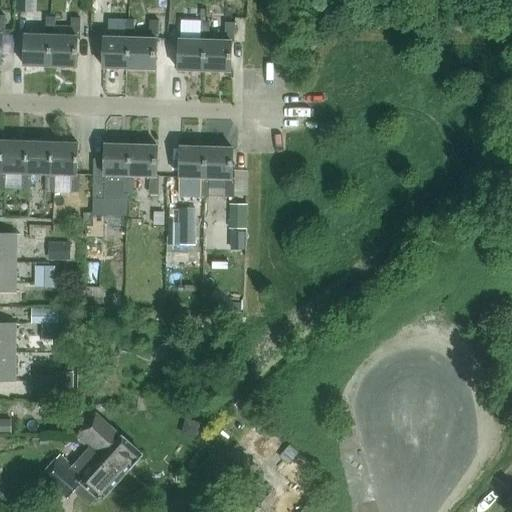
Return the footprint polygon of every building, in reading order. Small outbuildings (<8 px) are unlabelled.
[(16,0),(17,6),(16,12),(32,12),(32,0),(16,0)] [(81,0),(81,10),(92,10),(92,0),(81,0)] [(51,36),(55,36),(55,18),(53,18),(53,7),(47,6),(47,13),(44,13),(43,18),(46,18),(46,27),(41,27),(41,35),(25,35),(24,67),(50,68),(51,36)] [(51,36),(50,68),(76,68),(77,38),(80,38),(81,19),(71,19),(71,36),(55,36),(51,36)] [(104,38),(103,69),(129,70),(130,39),(134,39),(135,21),(108,20),(108,38),(104,38)] [(130,39),(129,70),(156,70),(157,41),(159,41),(159,40),(159,22),(150,21),(150,39),(134,39),(130,39)] [(180,40),(179,71),(205,72),(206,41),(209,42),(210,23),(205,23),(200,23),(200,41),(180,40)] [(206,41),(205,72),(231,73),(232,43),(235,43),(236,24),(226,24),(226,42),(209,42),(206,41)] [(2,174),(7,174),(23,174),(22,192),(32,192),(33,175),(27,175),(29,142),(3,141),(2,174)] [(29,142),(27,175),(33,175),(47,175),(47,193),(56,193),(56,175),(53,175),(54,143),(29,142)] [(53,175),(56,175),(72,176),(71,194),(81,194),(81,175),(78,175),(79,144),(54,143),(53,175)] [(106,145),(105,176),(125,176),(125,195),(134,195),(135,177),(131,176),(132,146),(106,145)] [(131,176),(135,177),(150,177),(150,195),(159,196),(159,177),(157,176),(158,147),(132,146),(131,176)] [(181,147),(180,178),(200,179),(200,197),(209,197),(209,179),(206,179),(207,148),(181,147)] [(207,148),(206,179),(209,179),(209,197),(226,198),(234,198),(235,179),(233,179),(234,149),(207,148)] [(168,223),(168,244),(196,245),(197,195),(180,194),(179,223),(168,223)] [(86,226),(86,238),(105,239),(105,227),(105,216),(127,217),(128,201),(94,200),(93,214),(93,216),(93,226),(86,226)] [(247,230),(247,205),(230,205),(229,229),(247,230)] [(165,227),(165,213),(154,212),(154,226),(165,227)] [(84,214),(84,226),(86,226),(93,226),(93,216),(93,214),(84,214)] [(115,231),(114,246),(127,246),(127,232),(115,231)] [(0,234),(0,263),(17,264),(17,235),(0,234)] [(50,242),(49,259),(70,260),(71,243),(50,242)] [(0,263),(0,293),(16,293),(17,264),(0,263)] [(54,267),(36,267),(36,287),(54,287),(54,267)] [(243,314),(243,303),(220,302),(219,313),(243,314)] [(58,309),(32,309),(32,325),(58,325),(58,311),(58,309)] [(58,325),(58,328),(71,329),(71,311),(58,311),(58,325)] [(0,323),(0,353),(16,353),(16,324),(0,323)] [(56,340),(56,352),(72,352),(72,337),(58,337),(58,340),(56,340)] [(0,353),(0,382),(15,383),(16,353),(0,353)] [(63,373),(63,392),(74,392),(74,373),(63,373)] [(56,381),(36,380),(36,393),(56,394),(56,381)] [(90,448),(124,476),(130,469),(131,470),(143,456),(121,437),(96,414),(76,437),(89,449),(90,448)] [(0,421),(0,432),(12,432),(12,421),(0,421)] [(104,498),(124,476),(90,448),(89,449),(72,468),(59,456),(42,476),(68,499),(74,491),(90,505),(96,499),(104,498)] [(321,511),(325,508),(312,499),(301,511),(321,511)]
